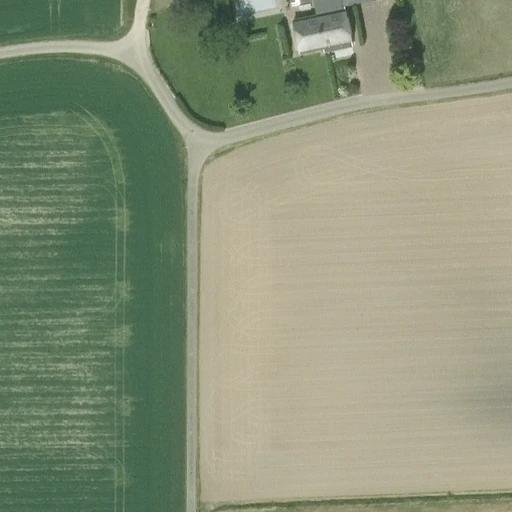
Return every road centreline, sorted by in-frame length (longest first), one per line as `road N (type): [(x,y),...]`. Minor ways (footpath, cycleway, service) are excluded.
road 1 (unclassified): [(190,511),(189,221),(199,151)]
road 2 (unclassified): [(511,82),(357,104),(199,151)]
road 3 (unclassified): [(0,54),(133,49)]
road 4 (unclassified): [(199,151),(133,49)]
